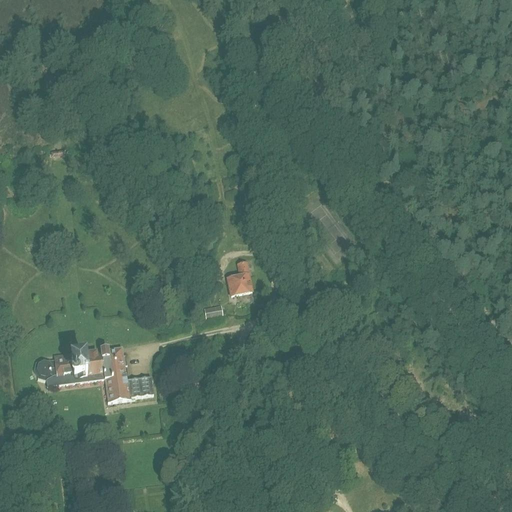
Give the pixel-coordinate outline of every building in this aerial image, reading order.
[(249,276),(246,264),(238,266),(240,278),(249,276)] [(208,296),(219,294),(213,269),(203,271),(208,296)] [(240,278),(228,280),(231,297),(252,293),(249,276),(240,278)] [(206,321),(222,318),(220,308),(205,311),(206,321)] [(126,382),(122,350),(55,359),(56,361),(52,362),(50,366),(46,365),(42,366),(39,369),(38,372),(40,375),(42,377),(45,378),(47,389),(104,381),(107,405),(135,401),(134,399),(153,397),(151,379),(126,382)]
